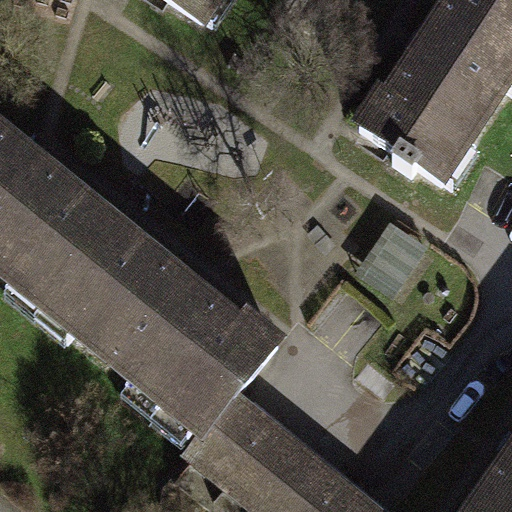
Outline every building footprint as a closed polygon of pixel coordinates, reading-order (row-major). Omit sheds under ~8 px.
[(142,0),(210,44),(239,0),(142,0)] [(511,0),(448,0),(375,117),(467,182),(511,114),(511,0)] [(0,113),(0,327),(231,511),(400,511),(417,489),(270,370),(287,352),(0,113)] [(366,279),(399,301),(431,252),(398,230),(366,279)] [(511,511),(511,462),(478,511),(511,511)]
